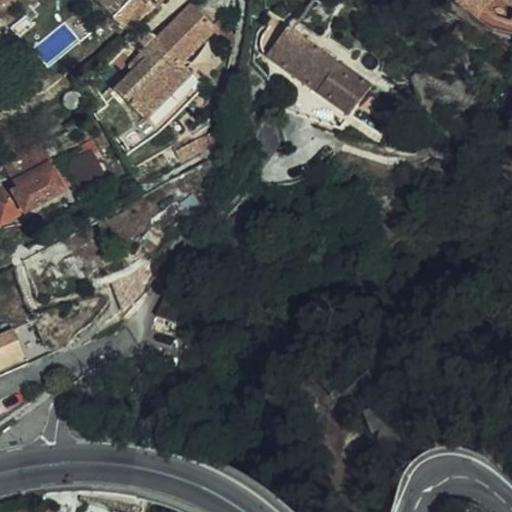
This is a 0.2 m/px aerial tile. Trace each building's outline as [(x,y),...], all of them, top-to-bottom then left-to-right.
[(151,9),(142,0),(135,0),(117,18),(129,31),(151,9)] [(511,0),(450,0),(481,27),(511,32),(511,0)] [(202,16),(193,7),(161,40),(145,56),(144,57),(150,62),(119,93),(160,133),(167,126),(162,121),(171,112),(176,117),(177,116),(172,110),(180,101),(186,107),(206,85),(183,62),(215,30),(216,29),(202,16)] [(205,12),(202,16),(216,29),(215,30),(232,48),(235,34),(221,21),(218,25),(205,12)] [(303,33),(290,24),(269,56),(354,116),(375,85),(303,33)] [(146,26),(131,42),(145,56),(161,40),(146,26)] [(283,73),(284,108),(301,111),(301,112),(343,127),(349,116),(283,73)] [(177,116),(186,107),(180,101),(172,110),(177,116)] [(176,117),(171,112),(162,121),(167,126),(176,117)] [(210,139),(204,130),(174,149),(185,164),(205,151),(210,139)] [(72,157),(81,181),(103,172),(94,148),(72,157)] [(0,190),(0,193),(51,167),(50,164),(0,190)] [(51,167),(0,193),(0,224),(0,225),(63,191),(51,167)] [(119,286),(125,308),(126,311),(144,288),(139,272),(119,286)] [(191,300),(172,291),(161,317),(180,325),(191,300)] [(14,333),(0,338),(0,371),(26,360),(14,333)] [(347,393),(359,405),(381,384),(370,372),(347,393)] [(392,431),(386,410),(370,414),(377,435),(392,431)]
